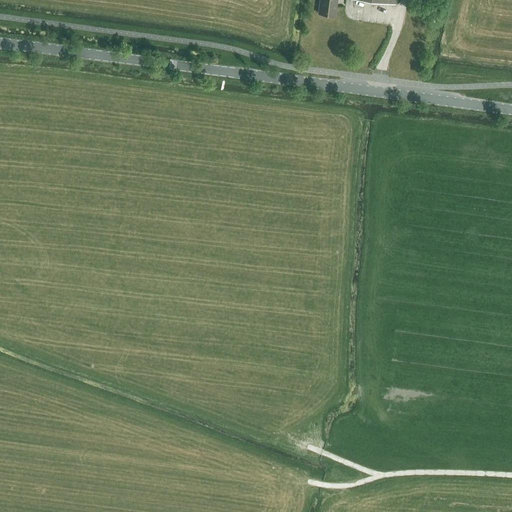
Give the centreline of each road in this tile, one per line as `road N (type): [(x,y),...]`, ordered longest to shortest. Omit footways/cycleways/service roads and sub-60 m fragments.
road 1 (secondary): [(511,110),(0,43)]
road 2 (track): [(309,481),(511,475)]
